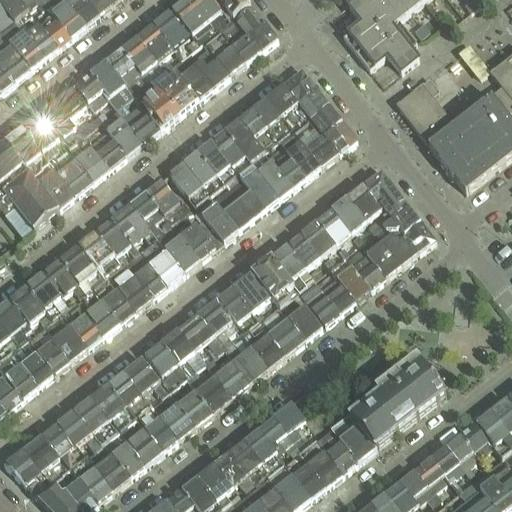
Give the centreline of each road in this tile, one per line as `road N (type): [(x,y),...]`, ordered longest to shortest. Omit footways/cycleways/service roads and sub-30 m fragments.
road 1 (residential): [(0,452),(383,144)]
road 2 (residential): [(469,250),(131,511)]
road 3 (residential): [(304,41),(0,286)]
road 4 (residential): [(338,511),(511,379)]
road 5 (residential): [(0,125),(155,0)]
road 6 (residential): [(383,144),(304,41)]
